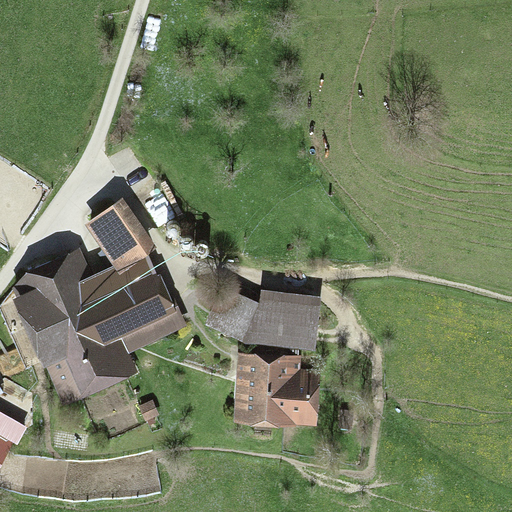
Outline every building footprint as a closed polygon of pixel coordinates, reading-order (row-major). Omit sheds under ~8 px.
[(115,206),(90,223),(120,265),(86,280),(74,252),(24,274),(15,286),(61,390),(120,364),(108,338),(130,328),(135,339),(182,318),(168,286),(115,206)] [(223,289),(210,319),(245,335),(258,304),(223,289)] [(319,296),(262,292),(261,305),(258,304),(245,335),(316,340),(319,296)] [(314,376),(300,375),(302,341),(252,337),(247,409),(311,414),(314,376)] [(0,413),(0,430),(17,440),(24,427),(0,413)]
